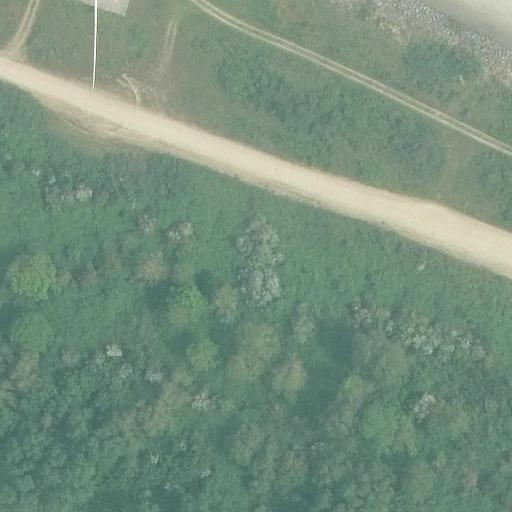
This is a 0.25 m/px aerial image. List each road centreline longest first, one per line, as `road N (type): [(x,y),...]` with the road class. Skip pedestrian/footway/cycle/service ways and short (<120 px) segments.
road 1 (track): [(0,69),(511,251)]
road 2 (track): [(511,144),(197,0)]
